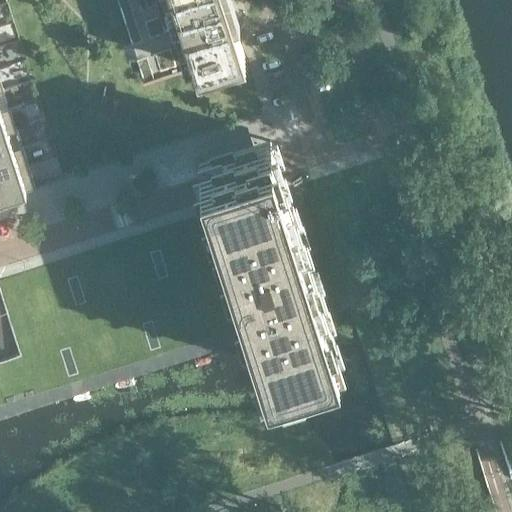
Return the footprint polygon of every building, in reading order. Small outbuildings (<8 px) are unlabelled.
[(116,0),(144,83),(195,66),(195,64),(174,0),(116,0)] [(174,0),(195,64),(195,66),(239,52),(243,51),(226,0),(174,0)] [(0,110),(9,107),(3,88),(0,88),(0,110)] [(0,131),(16,127),(9,107),(0,110),(0,131)] [(0,153),(22,146),(16,127),(0,131),(0,153)] [(281,170),(270,134),(198,157),(209,193),(213,207),(215,211),(0,279),(0,385),(10,416),(255,338),(265,367),(337,343),(285,183),(281,170)] [(0,174),(28,165),(22,146),(0,153),(0,174)] [(33,182),(28,165),(0,174),(0,197),(35,186),(34,185),(33,182)]
